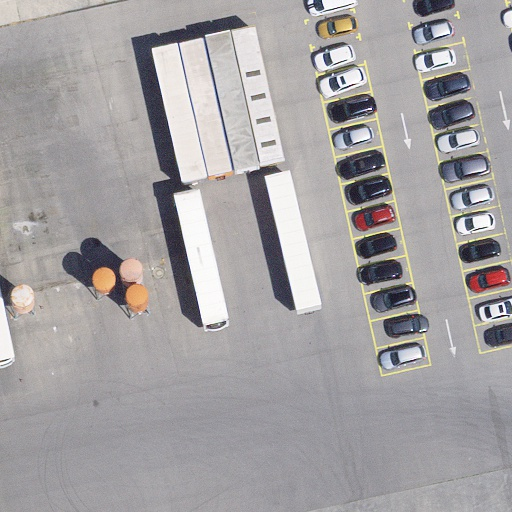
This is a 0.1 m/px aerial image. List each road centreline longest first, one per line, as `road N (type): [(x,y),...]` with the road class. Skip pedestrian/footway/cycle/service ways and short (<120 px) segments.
road 1 (unknown): [(32,53),(135,30),(160,33),(180,59),(249,436)]
road 2 (unknown): [(32,53),(111,465)]
road 3 (unknown): [(511,382),(249,436)]
road 4 (unknown): [(511,170),(486,36),(497,0)]
road 5 (unknown): [(249,436),(111,465)]
